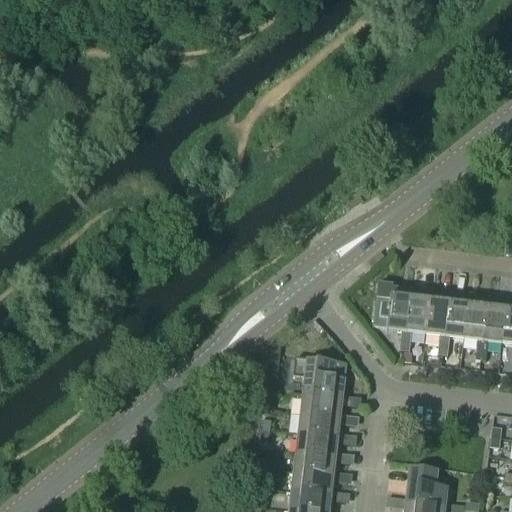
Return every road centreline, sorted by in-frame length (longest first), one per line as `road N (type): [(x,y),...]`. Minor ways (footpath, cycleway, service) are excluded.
road 1 (tertiary): [(23,511),(299,291)]
road 2 (tertiary): [(299,291),(511,119)]
road 3 (residential): [(299,291),(385,393)]
road 4 (residential): [(385,393),(511,407)]
